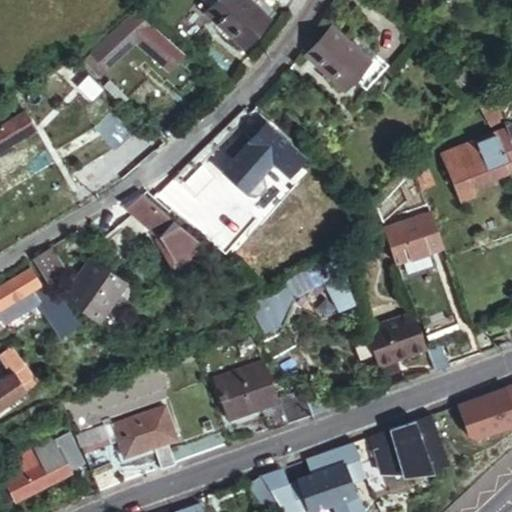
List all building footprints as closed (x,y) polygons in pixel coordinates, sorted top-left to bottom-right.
[(215,0),(205,11),(242,46),(270,18),(269,17),(274,12),(261,0),(215,0)] [(276,0),(296,13),(304,0),(276,0)] [(136,16),(118,31),(134,44),(166,71),(181,54),(136,16)] [(329,30),(306,54),(343,89),(344,90),(350,82),(366,64),(349,48),(329,30)] [(107,74),(134,44),(118,31),(87,56),(89,59),(107,74)] [(366,64),(350,82),(362,94),(385,71),(355,41),(349,48),(366,64)] [(343,89),(306,54),(302,58),(339,92),(343,89)] [(107,74),(89,59),(82,65),(101,81),(107,74)] [(464,64),(459,71),(467,77),(473,71),(464,64)] [(467,77),(459,71),(453,77),(461,84),(467,77)] [(10,121),(15,129),(30,120),(25,111),(10,121)] [(149,128),(163,139),(173,130),(158,118),(149,128)] [(0,153),(21,141),(15,129),(10,121),(0,126),(0,153)] [(265,123),(248,141),(270,160),(284,173),(300,154),(265,123)] [(119,136),(140,154),(149,143),(129,124),(119,136)] [(471,131),(478,151),(497,144),(490,124),(471,131)] [(511,152),(507,140),(497,144),(478,151),(458,158),(459,173),(502,158),(511,155),(511,152)] [(270,160),(248,141),(221,169),(246,192),(255,194),(262,186),(260,178),(257,175),(270,160)] [(454,195),(465,191),(459,173),(458,158),(444,168),(454,195)] [(509,175),(502,158),(459,173),(465,191),(509,175)] [(431,212),(382,230),(396,265),(443,246),(431,212)] [(194,242),(172,221),(159,234),(170,244),(178,237),(189,247),(194,242)] [(49,248),(33,258),(47,281),(53,287),(61,283),(57,277),(64,272),(49,248)] [(95,254),(64,295),(98,321),(115,299),(130,280),(95,254)] [(298,269),(250,296),(267,332),(285,324),(296,299),(327,288),(336,314),(352,308),(346,282),(349,281),(340,255),(298,269)] [(57,296),(47,281),(41,286),(29,269),(0,288),(0,310),(35,287),(42,296),(35,300),(60,337),(78,324),(59,295),(57,296)] [(35,287),(0,310),(0,318),(2,322),(35,300),(42,296),(35,287)] [(115,299),(98,321),(109,330),(127,307),(115,299)] [(366,331),(386,388),(409,381),(402,357),(426,347),(414,314),(366,331)] [(473,332),(481,355),(497,349),(489,327),(473,332)] [(426,347),(435,372),(449,367),(439,342),(426,347)] [(252,346),(246,349),(249,355),(255,353),(252,346)] [(17,363),(8,349),(0,354),(0,357),(8,370),(17,363)] [(132,360),(128,350),(114,357),(118,366),(132,360)] [(278,401),(261,361),(210,380),(226,419),(258,408),(278,401)] [(0,406),(31,385),(19,365),(17,363),(8,370),(0,375),(0,406)] [(323,384),(304,392),(312,415),(331,408),(323,384)] [(511,389),(458,407),(468,437),(474,440),(511,428),(511,389)] [(304,392),(278,401),(287,424),(312,415),(304,392)] [(287,424),(278,401),(258,408),(268,431),(287,424)] [(112,424),(115,432),(124,456),(152,446),(168,440),(177,436),(164,403),(111,422),(112,424)] [(444,462),(428,417),(364,438),(376,473),(386,470),(429,471),(428,468),(444,462)] [(104,422),(74,433),(80,446),(115,432),(112,424),(106,427),(104,422)] [(23,470),(4,480),(14,501),(72,472),(70,468),(84,461),(70,433),(17,459),(23,470)] [(168,440),(152,446),(161,468),(176,463),(168,440)] [(275,468),(255,476),(272,499),(280,511),(290,511),(305,507),(306,511),(330,502),(333,511),(359,511),(347,480),(362,475),(351,443),(301,460),(306,474),(291,479),(293,485),(282,488),(275,468)] [(0,467),(0,472),(0,473),(4,480),(23,470),(17,459),(0,467)] [(100,492),(92,473),(80,479),(89,497),(100,492)] [(272,499),(255,476),(241,482),(258,508),(272,499)] [(203,511),(200,503),(188,508),(188,511),(203,511)]
